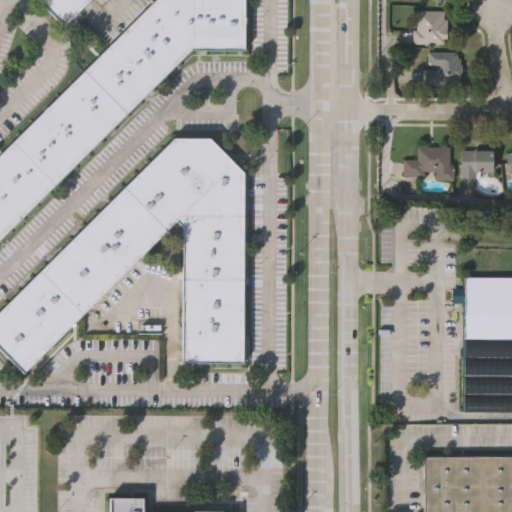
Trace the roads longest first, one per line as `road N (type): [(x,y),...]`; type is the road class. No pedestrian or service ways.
road 1 (secondary): [(344,511),(344,0)]
road 2 (secondary): [(315,104),(315,452)]
road 3 (residential): [(315,104),(393,112),(511,107)]
